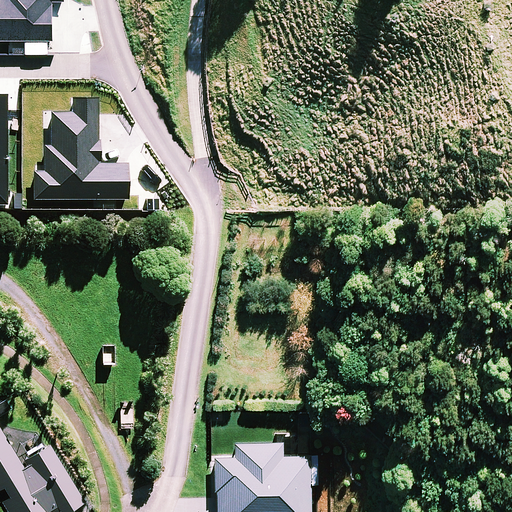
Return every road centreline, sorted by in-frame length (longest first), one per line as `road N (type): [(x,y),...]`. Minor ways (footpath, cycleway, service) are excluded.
road 1 (residential): [(120,67),(206,204),(179,459),(158,511)]
road 2 (residential): [(120,67),(0,68)]
